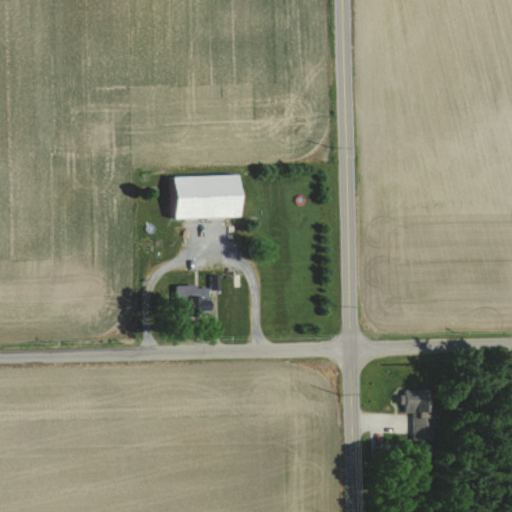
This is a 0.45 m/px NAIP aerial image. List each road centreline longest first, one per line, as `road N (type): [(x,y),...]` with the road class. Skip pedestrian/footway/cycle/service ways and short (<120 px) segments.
road 1 (residential): [(0,355),(349,347)]
road 2 (residential): [(349,347),(339,0)]
road 3 (residential): [(352,511),(349,347)]
road 4 (residential): [(349,347),(511,343)]
